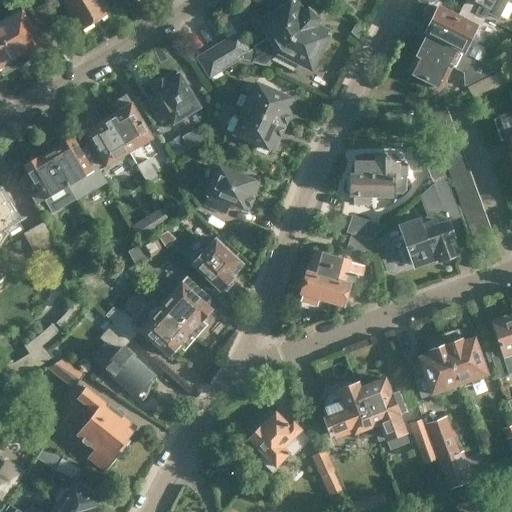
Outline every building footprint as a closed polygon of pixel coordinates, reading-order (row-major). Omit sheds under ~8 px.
[(112,0),(60,0),(79,30),(111,11),(107,4),(112,1),(112,0)] [(303,14),(294,0),(259,22),(269,38),(253,47),(246,52),(236,35),(227,41),(238,59),(243,55),(264,66),(268,61),(313,15),(307,9),(303,14)] [(313,0),(319,8),(326,0),(313,0)] [(485,16),(493,0),(464,0),(462,4),(485,16)] [(487,65),(487,63),(488,60),(482,57),(484,53),(483,47),(478,44),(473,46),(466,42),(474,26),(479,29),(485,16),(462,4),(456,16),(430,3),(423,18),(430,22),(426,31),(450,44),(449,45),(487,65)] [(21,9),(0,21),(0,36),(18,66),(32,57),(28,51),(41,43),(21,9)] [(310,69),(328,33),(314,25),(318,20),(313,15),(268,61),(293,73),(298,63),(310,69)] [(495,67),(487,63),(487,65),(449,45),(450,44),(426,31),(425,32),(427,33),(408,70),(441,87),(451,66),(463,72),(467,85),(493,73),(495,67)] [(0,36),(0,69),(3,75),(18,66),(0,36)] [(218,47),(228,64),(238,59),(227,41),(218,47)] [(208,52),(219,70),(228,64),(218,47),(208,52)] [(209,76),(219,70),(208,52),(198,59),(209,76)] [(499,71),(505,83),(511,79),(511,78),(506,67),(499,71)] [(497,87),(505,83),(499,71),(491,75),(497,87)] [(164,127),(198,107),(176,72),(152,86),(162,102),(152,108),(164,127)] [(484,78),(490,90),(497,87),(491,75),(484,78)] [(476,82),(482,94),(490,90),(484,78),(476,82)] [(475,98),(482,94),(476,82),(469,86),(475,98)] [(294,101),(256,84),(250,98),(241,94),(237,105),(243,108),(283,125),(294,101)] [(107,117),(128,152),(152,138),(126,96),(113,104),(117,111),(107,117)] [(283,125),(243,108),(238,119),(233,116),(227,130),(272,150),(283,125)] [(511,112),(501,116),(511,147),(511,148),(508,150),(510,158),(511,162),(511,112)] [(97,123),(93,115),(80,123),(96,151),(90,154),(98,168),(104,164),(105,166),(128,152),(107,117),(97,123)] [(61,145),(58,138),(44,145),(67,186),(82,178),(87,187),(94,182),(104,198),(112,193),(98,168),(90,154),(84,158),(73,138),(61,145)] [(434,181),(446,176),(447,176),(433,144),(420,149),(434,181)] [(43,200),(67,186),(44,145),(30,153),(34,160),(24,166),(43,200)] [(405,195),(406,164),(392,164),(393,155),(376,155),(376,164),(354,163),(354,172),(351,172),(351,197),(356,197),(356,203),(369,203),(369,195),(405,195)] [(148,160),(137,166),(146,183),(158,177),(148,160)] [(146,183),(137,166),(126,172),(135,187),(136,186),(142,195),(150,190),(146,183)] [(247,209),(257,184),(219,169),(213,184),(210,183),(205,194),(208,195),(204,205),(224,213),(229,202),(247,209)] [(446,222),(445,221),(459,216),(446,178),(434,181),(419,194),(427,217),(401,227),(409,248),(399,250),(405,265),(414,263),(415,265),(439,257),(440,260),(445,263),(453,260),(456,254),(450,238),(452,237),(447,222),(446,222)] [(0,281),(6,276),(5,276),(0,271),(0,236),(4,230),(5,231),(5,230),(4,229),(13,224),(21,219),(1,186),(0,186),(0,281)] [(52,232),(62,227),(56,217),(47,222),(52,232)] [(35,227),(47,250),(58,244),(45,221),(35,227)] [(36,256),(47,250),(35,227),(24,234),(36,256)] [(372,256),(369,242),(351,236),(347,248),(372,256)] [(204,251),(199,246),(198,245),(187,257),(193,263),(191,264),(219,291),(228,291),(235,283),(232,274),(242,264),(215,239),(204,251)] [(360,275),(363,265),(315,251),(301,299),(316,303),(318,296),(341,303),(348,280),(353,281),(355,273),(360,275)] [(194,338),(206,326),(200,321),(211,310),(205,305),(210,299),(187,278),(161,307),(194,338)] [(70,307),(79,315),(86,307),(77,300),(70,307)] [(72,322),(79,315),(70,307),(64,314),(72,322)] [(142,327),(115,308),(113,307),(105,315),(131,339),(139,330),(167,356),(177,345),(183,351),(194,338),(161,307),(142,327)] [(71,323),(72,322),(64,314),(57,322),(65,329),(71,323)] [(499,380),(510,376),(510,375),(511,374),(511,316),(492,323),(503,353),(491,357),(499,380)] [(46,329),(53,337),(60,331),(53,323),(46,329)] [(107,344),(100,351),(93,359),(134,396),(135,395),(142,401),(143,400),(147,395),(148,391),(149,388),(151,384),(153,382),(149,378),(152,374),(123,348),(131,339),(113,323),(100,337),(107,344)] [(46,342),(53,337),(46,329),(40,335),(46,342)] [(442,335),(459,384),(487,374),(474,337),(462,341),(458,329),(442,335)] [(33,340),(38,349),(42,346),(46,342),(40,335),(36,338),(33,340)] [(459,384),(442,335),(431,338),(425,341),(430,353),(418,357),(431,395),(459,384)] [(30,353),(38,349),(33,340),(25,346),(30,353)] [(40,354),(45,362),(52,357),(45,350),(40,354)] [(42,364),(45,362),(40,354),(36,357),(33,358),(38,367),(42,364)] [(60,354),(49,368),(74,387),(84,374),(60,354)] [(0,360),(5,369),(13,364),(13,363),(9,356),(0,360)] [(31,371),(38,367),(33,358),(26,363),(31,371)] [(24,375),(31,371),(26,363),(19,366),(24,375)] [(18,379),(24,375),(19,366),(13,370),(11,371),(15,380),(18,379)] [(7,384),(15,380),(11,371),(3,375),(7,384)] [(383,380),(379,378),(372,381),(370,385),(360,389),(377,433),(380,441),(385,439),(390,450),(409,443),(398,417),(407,414),(398,392),(390,395),(384,380),(383,380)] [(377,433),(360,389),(358,384),(356,385),(352,383),(346,386),(344,390),(339,392),(340,393),(329,398),(325,406),(330,416),(325,418),(331,435),(333,434),(335,439),(355,432),(359,440),(377,433)] [(125,438),(135,427),(86,387),(77,398),(89,408),(81,417),(87,422),(77,434),(95,449),(87,458),(102,471),(128,440),(125,438)] [(292,457),(310,439),(293,422),(289,425),(275,412),(248,439),(262,453),(258,457),(272,471),(289,453),(292,457)] [(445,417),(425,424),(437,459),(449,491),(474,482),(463,452),(459,453),(445,417)] [(423,419),(409,424),(423,464),(437,459),(425,424),(423,419)] [(505,440),(511,437),(511,425),(501,429),(505,440)] [(323,450),(310,456),(319,477),(333,471),(323,450)] [(71,511),(99,511),(102,509),(97,506),(103,497),(75,480),(81,471),(64,461),(50,453),(43,464),(59,474),(54,482),(65,489),(57,503),(71,511)] [(0,470),(0,494),(0,495),(5,498),(12,487),(24,470),(7,459),(0,470)] [(333,471),(319,477),(328,497),(342,490),(333,471)] [(363,511),(386,505),(382,493),(351,502),(353,511),(363,511)] [(71,511),(57,503),(51,511),(40,511),(30,506),(26,511),(71,511)]
